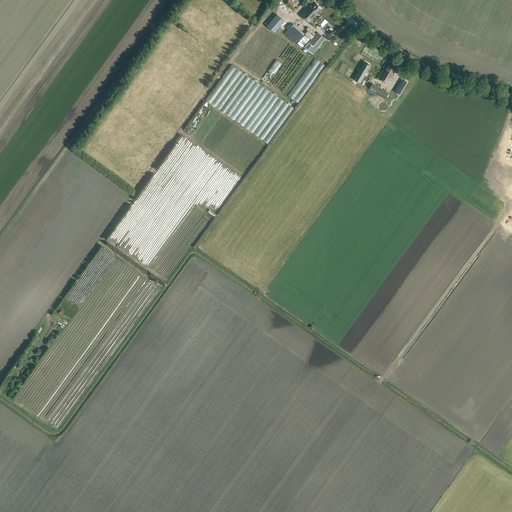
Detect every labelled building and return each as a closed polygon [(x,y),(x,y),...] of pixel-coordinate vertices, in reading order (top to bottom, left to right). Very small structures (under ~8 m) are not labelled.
[(322,9),(316,3),(312,7),(309,4),(300,14),(309,22),(317,14),(322,9)] [(293,16),(298,11),(293,6),(288,11),(293,16)] [(278,14),(267,26),(274,32),(285,21),(278,14)] [(325,29),(324,31),(328,33),(334,24),(327,20),(323,27),(325,29)] [(284,33),(295,43),(304,34),(294,24),(284,33)] [(305,47),(313,54),(326,39),(318,32),(305,47)] [(303,102),(327,63),(297,44),(286,63),(279,59),(266,79),(303,102)] [(364,62),(355,79),(360,82),(370,66),(364,62)] [(386,69),(384,68),(378,78),(389,84),(394,74),(393,74),(396,69),(388,65),(386,69)] [(212,103),(260,134),(259,135),(272,144),(297,106),(236,66),(212,103)] [(385,99),(389,94),(372,84),(369,90),(385,99)] [(165,221),(184,192),(173,185),(173,184),(168,181),(169,181),(158,174),(139,204),(165,221)] [(39,367),(19,398),(22,400),(43,369),(39,367)] [(39,387),(47,375),(44,373),(35,385),(39,387)] [(81,392),(87,385),(84,382),(78,389),(81,392)]
